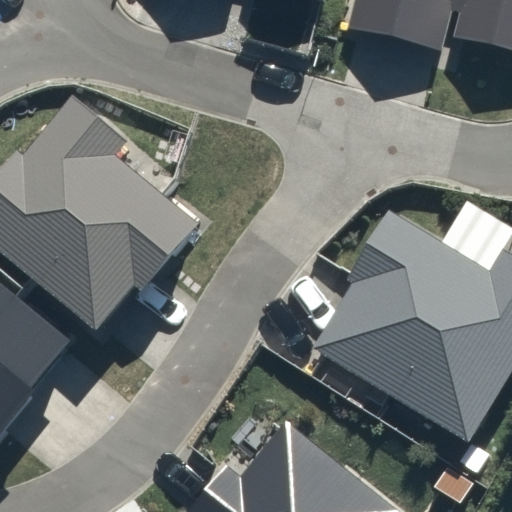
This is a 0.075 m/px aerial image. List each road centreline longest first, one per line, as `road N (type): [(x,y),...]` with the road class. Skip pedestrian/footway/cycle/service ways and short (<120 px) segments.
road 1 (residential): [(359,120),(147,440),(94,486),(46,511)]
road 2 (residential): [(359,120),(136,56),(62,48)]
road 3 (residential): [(511,157),(359,120)]
